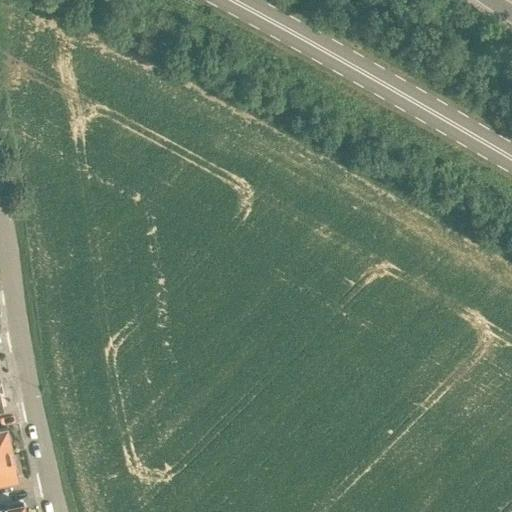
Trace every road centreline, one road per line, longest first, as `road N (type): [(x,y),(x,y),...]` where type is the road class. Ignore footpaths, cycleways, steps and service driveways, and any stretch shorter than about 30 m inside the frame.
road 1 (unclassified): [(58,511),(0,207)]
road 2 (primary): [(511,149),(252,0)]
